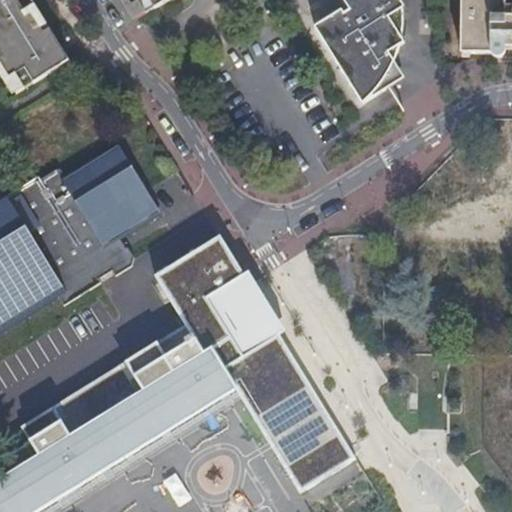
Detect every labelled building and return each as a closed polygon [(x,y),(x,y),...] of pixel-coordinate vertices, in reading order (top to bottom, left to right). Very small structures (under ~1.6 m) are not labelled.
[(18,0),(0,0),(0,64),(10,82),(15,79),(28,71),(37,85),(72,63),(52,31),(46,35),(43,31),(49,27),(37,7),(27,13),(19,18),(11,5),(19,0),(18,0)] [(27,13),(19,0),(11,5),(19,18),(27,13)] [(147,0),(146,1),(153,13),(158,10),(151,0),(147,0)] [(146,0),(146,1),(147,0),(151,0),(158,10),(173,0),(146,0)] [(346,0),(352,8),(318,28),(330,52),(365,108),(391,91),(399,86),(406,82),(397,63),(397,61),(398,58),(399,56),(399,53),(401,49),(401,46),(402,42),(403,39),(403,35),(404,30),(404,25),(404,22),(404,18),(404,14),(404,10),(403,6),(403,2),(402,0),(346,0)] [(493,55),(494,56),(505,56),(505,55),(506,54),(506,53),(507,53),(507,52),(507,51),(507,50),(511,50),(511,6),(507,6),(507,0),(462,0),(462,51),(471,51),(471,55),(493,55)] [(146,1),(137,6),(144,18),(153,13),(146,1)] [(28,71),(15,79),(23,93),(37,85),(28,71)] [(3,199),(0,201),(0,334),(58,299),(65,310),(103,286),(100,282),(114,274),(118,279),(134,270),(136,261),(129,251),(128,252),(120,239),(158,216),(118,151),(66,182),(60,172),(6,204),(3,199)] [(511,190),(435,190),(435,244),(511,244),(511,190)] [(215,351),(269,316),(270,315),(220,238),(158,278),(194,335),(207,356),(215,351)] [(301,492),(352,461),(269,316),(215,351),(238,388),(301,492)] [(207,356),(194,335),(188,339),(190,343),(167,357),(176,372),(207,356)] [(0,511),(34,511),(238,388),(215,351),(207,356),(176,372),(72,436),(63,421),(33,440),(33,441),(0,461),(0,511)]
